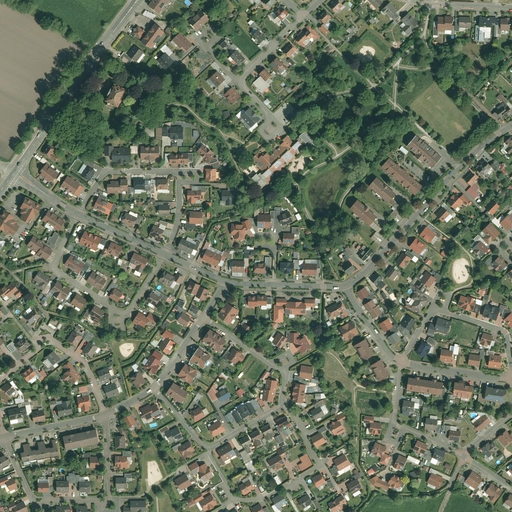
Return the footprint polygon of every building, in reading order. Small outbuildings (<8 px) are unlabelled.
[(151,0),(148,4),(158,12),(168,0),(151,0)] [(338,0),(334,0),(329,6),(335,12),(343,4),(338,0)] [(367,0),(375,8),(383,1),(381,0),(367,0)] [(390,2),(381,9),(385,13),(386,12),(390,16),(395,12),(397,10),(390,2)] [(282,5),(274,13),(277,16),(274,19),(278,23),(288,13),(284,9),(285,8),(282,5)] [(142,15),(152,19),(154,15),(144,10),(142,15)] [(200,10),(189,21),(197,30),(209,19),(200,10)] [(325,10),(318,17),(320,19),(318,20),(321,23),(322,22),(323,23),(331,16),(325,10)] [(399,15),(395,12),(390,16),(394,20),(399,15)] [(402,19),(401,19),(406,24),(402,28),(407,33),(418,22),(408,12),(402,19)] [(438,16),(437,30),(445,30),(445,29),(452,30),(453,16),(445,15),(445,16),(438,16)] [(459,21),(459,27),(470,27),(471,17),(460,17),(459,21)] [(476,25),(475,41),(483,41),(483,31),(491,32),(491,26),(491,17),(480,17),(479,25),(476,25)] [(501,25),(501,29),(511,29),(511,18),(509,18),(509,17),(505,17),(505,18),(501,18),(501,25)] [(154,21),(145,33),(142,38),(140,40),(147,46),(148,44),(152,47),(164,31),(160,27),(160,26),(154,21)] [(255,21),(251,24),(257,31),(261,28),(255,21)] [(172,22),(166,30),(171,34),(177,25),(172,22)] [(133,30),(131,33),(133,34),(133,36),(135,36),(139,38),(140,37),(142,38),(145,33),(144,32),(145,31),(143,29),(143,28),(142,28),(137,25),(135,28),(133,28),(133,30)] [(349,33),(346,36),(349,39),(357,30),(352,25),(347,31),(349,33)] [(259,30),(252,36),(260,44),(266,38),(259,30)] [(302,32),(293,40),(301,49),(314,36),(308,31),(305,35),(302,32)] [(180,32),(172,39),(180,48),(181,46),(188,40),(180,32)] [(229,52),(231,54),(236,50),(238,53),(240,51),(233,42),(231,44),(225,38),(218,45),(222,49),(226,45),(231,50),(229,52)] [(188,40),(181,46),(185,51),(192,44),(188,40)] [(290,43),(282,51),(288,57),(296,49),(290,43)] [(135,45),(127,54),(133,59),(136,61),(144,51),(135,45)] [(165,53),(157,61),(163,67),(166,64),(168,67),(175,61),(169,56),(174,52),(167,45),(163,50),(165,53)] [(231,54),(229,57),(237,66),(245,59),(238,53),(236,50),(231,54)] [(133,59),(127,54),(124,52),(119,57),(128,64),(133,59)] [(276,57),(270,63),(281,74),(285,70),(284,69),(286,67),(276,57)] [(260,76),(253,82),(256,87),(261,92),(269,85),(265,80),(268,77),(269,79),(273,76),(266,68),(259,74),(260,76)] [(217,71),(209,78),(217,86),(225,79),(217,71)] [(127,88),(114,81),(105,99),(108,101),(106,104),(114,108),(113,110),(119,113),(123,106),(119,104),(127,88)] [(232,87),(224,94),(232,103),(240,96),(232,87)] [(500,94),(497,97),(501,100),(502,100),(505,103),(506,102),(506,103),(508,101),(500,94)] [(499,109),(496,111),(500,117),(503,115),(504,118),(511,111),(511,110),(506,103),(506,102),(505,103),(502,105),(501,104),(497,107),(499,109)] [(246,111),(241,116),(242,117),(251,126),(256,121),(259,118),(257,116),(258,115),(253,109),(252,110),(249,108),(246,111)] [(241,116),(246,111),(242,109),(235,115),(239,119),(242,117),(241,116)] [(500,117),(496,111),(492,114),(497,120),(501,118),(500,117)] [(242,117),(239,119),(248,129),(251,126),(242,117)] [(257,126),(256,121),(251,126),(248,129),(251,132),(257,126)] [(182,127),(169,127),(169,135),(169,138),(182,138),(182,127)] [(263,173),(261,174),(267,181),(303,148),(301,146),(305,143),(310,148),(314,145),(309,140),(310,138),(303,132),(293,142),(287,136),(277,145),(278,147),(269,155),(266,152),(263,156),(262,154),(258,158),(255,155),(251,159),(263,173)] [(442,156),(416,134),(406,146),(416,154),(414,156),(421,161),(423,159),(432,167),(442,156)] [(49,143),(42,153),(49,158),(50,156),(56,161),(58,157),(53,153),(55,150),(54,150),(55,148),(49,143)] [(202,145),(197,151),(203,155),(206,162),(208,161),(213,158),(209,150),(202,145)] [(141,146),(141,159),(159,159),(159,146),(141,146)] [(112,155),(112,162),(117,161),(117,163),(124,163),(124,161),(130,161),(130,154),(130,148),(112,148),(112,155)] [(178,154),(179,163),(188,163),(188,162),(188,153),(178,153),(178,154)] [(170,162),(170,163),(179,163),(178,154),(169,154),(170,162)] [(381,166),(415,194),(423,185),(389,157),(381,166)] [(87,165),(91,168),(94,163),(87,158),(83,163),(87,165)] [(482,162),(481,161),(476,167),(476,168),(486,177),(489,174),(487,172),(490,169),(488,167),(490,166),(490,165),(484,159),(482,162)] [(496,160),(492,163),(498,168),(501,165),(496,160)] [(492,163),(490,165),(490,166),(495,171),(498,168),(492,163)] [(46,164),(39,174),(49,182),(51,179),(53,180),(58,173),(46,164)] [(87,165),(80,175),(88,180),(95,170),(91,168),(87,165)] [(216,169),(205,168),(205,180),(216,180),(216,169)] [(472,172),(464,180),(471,186),(475,183),(473,181),(477,178),(472,172)] [(67,176),(61,186),(73,194),(79,185),(80,184),(67,176)] [(376,176),(368,185),(388,202),(392,198),(396,193),(387,186),(388,185),(385,183),(384,183),(376,176)] [(134,179),(134,188),(144,189),(144,186),(144,179),(134,179)] [(157,179),(157,189),(168,189),(168,180),(157,179)] [(107,183),(107,193),(120,193),(120,190),(126,190),(126,187),(126,180),(120,180),(120,181),(111,181),(111,183),(107,183)] [(84,188),(79,185),(73,194),(78,197),(84,188)] [(470,187),(466,191),(474,199),(478,194),(470,187)] [(233,190),(222,190),(222,200),(225,200),(225,204),(233,204),(233,200),(234,200),(233,190)] [(188,191),(188,202),(194,202),(194,199),(200,199),(200,192),(200,191),(198,191),(188,191)] [(463,193),(459,197),(463,201),(462,201),(465,204),(470,200),(463,193)] [(451,199),(448,202),(455,209),(462,201),(463,201),(459,197),(456,194),(454,195),(453,194),(450,197),(451,199)] [(19,211),(21,213),(19,217),(29,223),(39,205),(24,196),(19,206),(21,208),(19,211)] [(98,197),(93,207),(108,214),(110,210),(113,204),(105,201),(103,200),(98,197)] [(392,198),(388,202),(388,203),(395,209),(397,210),(401,206),(392,198)] [(357,199),(349,208),(369,225),(372,221),(377,216),(369,208),(369,207),(366,205),(365,206),(357,199)] [(492,199),(485,207),(492,214),(500,207),(492,199)] [(163,204),(159,205),(159,206),(159,214),(169,214),(169,204),(163,204)] [(447,206),(444,209),(449,214),(450,215),(453,212),(447,206)] [(442,207),(435,214),(442,221),(449,214),(444,209),(442,207)] [(18,225),(14,222),(15,220),(12,218),(13,216),(3,208),(0,212),(0,227),(11,235),(18,225)] [(395,209),(389,215),(393,219),(399,212),(397,210),(395,209)] [(43,220),(60,231),(67,221),(50,210),(43,220)] [(190,211),(189,222),(196,223),(201,223),(202,212),(190,211)] [(280,214),(278,215),(279,219),(282,225),(293,221),(289,211),(280,214)] [(126,213),(122,222),(133,227),(137,217),(126,213)] [(509,213),(500,222),(501,224),(507,230),(511,224),(511,216),(510,214),(509,213)] [(258,218),(257,227),(270,227),(270,219),(270,215),(258,214),(258,218)] [(501,224),(500,222),(495,217),(492,221),(498,227),(501,224)] [(248,219),(241,221),(242,223),(245,223),(245,230),(251,227),(248,219)] [(382,228),(372,221),(369,225),(376,231),(378,233),(382,228)] [(492,240),(492,241),(500,233),(490,222),(488,224),(486,224),(484,226),(484,228),(481,230),(486,235),(482,239),(484,241),(488,244),(492,240)] [(231,224),(231,234),(234,234),(234,238),(244,238),(244,234),(245,234),(245,230),(245,223),(242,223),(231,224)] [(153,225),(149,235),(160,239),(164,230),(153,225)] [(426,226),(419,235),(430,242),(435,235),(436,234),(432,231),(426,226)] [(434,229),(432,231),(436,234),(435,235),(438,238),(441,234),(434,229)] [(85,230),(79,243),(95,250),(99,243),(101,239),(101,238),(85,230)] [(378,233),(376,231),(370,238),(375,241),(380,235),(378,233)] [(46,240),(47,241),(54,245),(59,235),(54,232),(51,237),(49,236),(46,240)] [(283,233),(283,243),(294,243),(294,234),(294,233),(291,233),(283,233)] [(43,242),(33,235),(27,244),(36,251),(36,252),(46,259),(52,249),(43,243),(43,242)] [(181,238),(177,247),(191,253),(192,249),(194,244),(181,238)] [(416,238),(409,246),(413,250),(419,254),(420,253),(426,245),(416,238)] [(472,248),(480,256),(488,249),(482,242),(478,239),(476,241),(471,246),(473,247),(472,248)] [(201,251),(205,253),(206,249),(209,243),(206,241),(201,251)] [(108,249),(107,252),(118,257),(122,248),(111,242),(108,249)] [(355,242),(352,245),(357,250),(360,246),(355,242)] [(14,246),(7,254),(10,256),(17,248),(14,246)] [(348,246),(344,249),(345,251),(348,256),(352,254),(348,246)] [(372,252),(366,246),(358,255),(364,260),(372,252)] [(107,252),(108,249),(104,247),(100,254),(105,256),(107,252)] [(205,253),(202,259),(217,265),(219,259),(221,255),(206,249),(205,253)] [(407,250),(404,253),(410,258),(411,259),(414,256),(411,253),(407,250)] [(419,254),(413,250),(411,253),(414,256),(418,258),(421,254),(420,253),(419,254)] [(76,256),(75,258),(77,260),(79,254),(72,251),(70,254),(76,256)] [(221,255),(219,259),(224,261),(227,252),(223,251),(221,255)] [(395,262),(403,268),(405,264),(406,265),(409,261),(408,261),(410,258),(404,253),(403,252),(395,262)] [(134,253),(129,262),(136,265),(134,270),(142,273),(148,259),(134,253)] [(70,255),(64,264),(77,273),(79,270),(83,264),(77,260),(75,258),(70,255)] [(492,263),(495,260),(491,256),(484,262),(488,267),(492,263)] [(495,260),(492,263),(500,271),(507,264),(499,256),(495,260)] [(125,269),(129,261),(123,259),(120,267),(125,269)] [(85,261),(83,264),(79,270),(86,270),(88,268),(90,264),(85,261)] [(231,271),(243,271),(243,266),(243,261),(231,261),(231,271)] [(285,262),(280,262),(280,271),(284,271),(284,273),(289,273),(290,272),(293,272),(293,269),(293,262),(290,262),(290,261),(285,261),(285,262)] [(349,261),(342,267),(348,275),(351,272),(351,271),(355,268),(349,261)] [(254,262),(254,272),(264,273),(265,264),(265,263),(254,262)] [(316,264),(303,263),(303,268),(302,274),(316,275),(316,268),(316,264)] [(385,274),(392,280),(399,272),(398,272),(394,268),(391,266),(385,274)] [(39,271),(33,279),(40,283),(37,287),(42,290),(50,278),(39,271)] [(92,271),(86,281),(100,289),(106,280),(92,271)] [(165,271),(159,280),(169,287),(174,280),(175,278),(174,277),(165,271)] [(376,272),(370,279),(376,285),(376,284),(378,286),(377,286),(380,289),(386,283),(382,280),(383,278),(376,272)] [(426,272),(420,280),(429,287),(434,280),(435,279),(433,277),(426,272)] [(176,273),(174,277),(175,278),(174,280),(179,283),(183,277),(176,273)] [(195,293),(199,284),(199,282),(190,278),(185,289),(195,293)] [(69,290),(56,281),(50,290),(52,292),(51,294),(59,299),(60,297),(63,299),(69,290)] [(5,284),(0,287),(0,294),(2,298),(6,295),(7,297),(13,293),(17,290),(16,289),(11,282),(6,286),(5,284)] [(203,298),(208,288),(199,284),(195,293),(194,294),(203,298)] [(484,296),(486,287),(479,286),(477,294),(484,296)] [(365,287),(356,292),(360,299),(366,296),(369,294),(368,293),(365,287)] [(416,292),(422,296),(424,293),(416,287),(413,291),(415,293),(416,292)] [(17,290),(13,293),(16,297),(22,293),(18,288),(16,289),(17,290)] [(114,288),(109,296),(117,301),(122,293),(114,288)] [(379,291),(376,293),(380,300),(387,296),(383,291),(380,293),(379,291)] [(151,292),(146,300),(155,306),(160,298),(158,296),(151,292)] [(160,292),(158,296),(160,298),(165,301),(168,297),(160,292)] [(415,300),(411,306),(420,311),(427,300),(422,296),(416,292),(415,293),(412,298),(415,300)] [(74,298),(71,303),(80,309),(86,299),(77,294),(74,298)] [(480,307),(485,308),(486,304),(489,296),(484,294),(482,301),(480,307)] [(71,303),(74,298),(70,295),(66,301),(70,304),(71,303)] [(248,304),(248,306),(257,306),(257,305),(261,305),(261,309),(266,309),(266,308),(266,297),(266,295),(257,295),(257,296),(249,296),(249,297),(248,304)] [(469,309),(472,310),(476,300),(474,299),(474,298),(467,296),(467,297),(460,295),(457,305),(463,307),(462,308),(468,310),(469,309)] [(276,298),(276,312),(285,312),(285,314),(305,314),(305,306),(314,307),(315,299),(305,299),(305,302),(302,302),(302,301),(290,301),(290,302),(286,302),(286,298),(276,298)] [(335,300),(336,302),(340,309),(343,307),(338,298),(335,300)] [(369,301),(364,304),(369,312),(369,311),(373,318),(379,315),(382,313),(381,312),(377,306),(376,306),(372,299),(369,301)] [(472,310),(472,311),(478,313),(480,307),(482,301),(476,299),(476,300),(472,310)] [(238,310),(227,302),(217,315),(229,323),(238,310)] [(340,309),(336,302),(326,308),(331,318),(342,312),(340,309)] [(191,304),(189,310),(196,314),(199,309),(191,304)] [(485,308),(482,316),(495,320),(498,312),(499,308),(486,304),(485,308)] [(182,312),(185,314),(186,312),(182,309),(177,305),(176,305),(174,308),(182,313),(182,312)] [(92,310),(89,314),(94,317),(92,320),(97,323),(99,320),(98,319),(103,311),(94,306),(92,310)] [(89,314),(92,310),(88,307),(83,315),(87,317),(89,314)] [(503,308),(502,313),(501,317),(505,318),(511,312),(511,311),(510,308),(507,309),(503,308)] [(32,309),(24,316),(30,324),(39,316),(32,309)] [(138,312),(132,322),(136,325),(137,323),(143,327),(148,319),(148,318),(146,317),(138,312)] [(182,313),(177,320),(185,326),(190,318),(185,314),(182,312),(182,313)] [(505,318),(503,320),(511,327),(511,326),(511,327),(511,312),(505,318)] [(149,313),(146,317),(148,318),(148,319),(154,323),(157,318),(149,313)] [(408,316),(402,325),(409,329),(410,330),(416,320),(408,316)] [(379,324),(384,332),(389,329),(393,326),(392,325),(388,318),(379,324)] [(436,324),(434,330),(435,330),(447,334),(450,322),(438,318),(436,324)] [(351,320),(339,327),(346,339),(358,332),(351,320)] [(25,322),(21,324),(27,331),(30,329),(25,322)] [(434,330),(436,324),(431,322),(427,334),(433,336),(435,330),(434,330)] [(244,324),(244,323),(242,325),(239,331),(247,336),(252,329),(244,324)] [(405,336),(409,329),(402,325),(400,324),(398,326),(405,336)] [(209,329),(202,340),(218,351),(225,340),(209,329)] [(72,331),(66,340),(75,345),(80,337),(82,334),(77,330),(75,333),(72,331)] [(166,337),(170,340),(173,335),(166,330),(162,336),(165,338),(166,337)] [(294,341),(300,338),(298,336),(298,332),(289,332),(289,333),(289,342),(295,342),(294,341)] [(392,334),(387,336),(392,344),(400,339),(396,332),(392,334)] [(480,341),(481,342),(480,343),(487,346),(487,344),(490,345),(493,335),(483,332),(482,333),(480,341)] [(87,333),(83,338),(88,342),(89,341),(92,336),(87,333)] [(278,333),(272,342),(281,348),(285,342),(287,338),(285,337),(278,333)] [(300,338),(294,341),(295,342),(300,353),(310,348),(304,336),(300,338)] [(429,336),(426,341),(434,346),(435,340),(429,336)] [(29,345),(23,337),(14,344),(17,348),(20,352),(29,345)] [(165,338),(159,347),(168,353),(175,343),(170,340),(166,337),(165,338)] [(354,345),(363,359),(374,353),(371,348),(372,347),(370,343),(368,344),(365,338),(354,345)] [(17,348),(14,344),(12,341),(6,346),(11,353),(17,348)] [(88,342),(82,351),(91,357),(97,347),(89,341),(88,342)] [(422,341),(416,352),(424,357),(430,346),(422,341)] [(452,351),(452,353),(458,354),(459,344),(454,343),(454,346),(451,345),(450,350),(452,351)] [(198,347),(190,359),(202,368),(205,364),(204,363),(207,359),(208,359),(210,356),(198,347)] [(230,353),(227,358),(228,359),(235,363),(238,359),(241,361),(244,357),(241,355),(242,354),(233,348),(230,353)] [(441,349),(440,360),(450,362),(452,353),(452,351),(450,350),(441,349)] [(155,350),(152,355),(159,360),(162,355),(155,350)] [(52,351),(46,356),(52,364),(55,362),(59,359),(52,351)] [(227,358),(230,353),(227,351),(222,358),(227,361),(228,359),(227,358)] [(470,354),(468,364),(478,365),(479,358),(480,356),(479,355),(470,354)] [(150,355),(142,366),(154,374),(159,367),(157,365),(160,361),(159,360),(152,355),(150,355)] [(490,355),(489,366),(499,368),(501,356),(493,355),(490,355)] [(381,359),(370,365),(378,380),(390,374),(386,368),(388,367),(386,364),(384,364),(381,359)] [(66,372),(72,367),(73,366),(69,361),(62,366),(66,372)] [(58,365),(55,362),(52,364),(48,367),(51,370),(58,365)] [(185,364),(178,375),(189,383),(197,371),(185,364)] [(299,376),(299,377),(303,377),(310,379),(313,367),(301,365),(299,376)] [(138,372),(141,376),(145,371),(138,366),(136,368),(138,372)] [(30,367),(21,374),(27,382),(35,375),(36,374),(34,372),(30,367)] [(66,372),(63,374),(64,374),(61,376),(65,382),(68,379),(71,384),(80,377),(72,367),(66,372)] [(108,368),(97,372),(101,381),(109,377),(111,377),(111,376),(108,368)] [(266,370),(261,378),(264,380),(265,377),(267,378),(270,373),(266,370)] [(138,372),(130,378),(137,388),(145,382),(141,376),(138,372)] [(221,372),(218,376),(225,381),(227,377),(221,372)] [(409,377),(407,389),(441,394),(443,382),(436,381),(437,379),(432,379),(432,380),(420,378),(420,377),(415,376),(415,378),(409,377)] [(263,389),(262,400),(273,401),(274,391),(276,391),(277,381),(266,379),(265,389),(263,389)] [(19,395),(22,393),(12,381),(9,383),(15,390),(19,395)] [(466,383),(454,381),(452,394),(470,397),(471,393),(472,393),(473,386),(466,385),(466,383)] [(8,382),(1,387),(8,395),(15,390),(9,383),(8,382)] [(111,384),(104,387),(107,397),(118,393),(115,385),(114,383),(111,384)] [(173,383),(166,393),(180,402),(187,392),(182,388),(183,387),(179,385),(179,386),(173,383)] [(295,383),(291,401),(296,402),(303,403),(306,385),(302,384),(295,383)] [(211,402),(218,398),(215,393),(212,386),(207,393),(211,402)] [(507,389),(487,386),(485,394),(485,398),(505,401),(507,389)] [(226,387),(215,393),(218,398),(220,402),(231,396),(226,387)] [(240,388),(235,391),(239,398),(245,394),(240,388)] [(20,398),(14,399),(15,404),(24,402),(22,393),(19,395),(20,398)] [(196,396),(193,401),(197,403),(202,396),(198,393),(196,396)] [(82,396),(76,398),(78,407),(80,407),(81,411),(89,409),(88,406),(90,405),(88,395),(82,396)] [(249,401),(250,403),(254,410),(259,407),(256,402),(255,399),(253,400),(253,399),(249,401)] [(261,399),(256,402),(259,407),(260,408),(265,406),(261,399)] [(62,404),(56,405),(56,407),(58,416),(71,414),(69,400),(61,402),(62,404)] [(313,404),(316,409),(320,407),(324,405),(321,400),(313,404)] [(403,410),(402,414),(408,415),(409,410),(413,411),(414,401),(411,401),(403,400),(402,409),(403,410)] [(236,411),(231,414),(235,421),(236,423),(243,419),(242,418),(250,414),(250,415),(255,412),(254,410),(250,403),(244,406),(244,405),(236,410),(236,411)] [(149,405),(141,409),(144,415),(145,417),(146,420),(153,416),(154,418),(162,414),(160,411),(157,406),(156,407),(155,404),(150,407),(149,405)] [(200,407),(190,412),(189,414),(191,416),(193,416),(195,421),(205,416),(200,407)] [(316,409),(311,411),(315,419),(324,415),(320,407),(316,409)] [(19,408),(7,410),(9,420),(21,418),(19,408)] [(31,414),(33,422),(44,420),(42,410),(31,412),(31,414)] [(214,413),(218,421),(219,420),(219,421),(222,419),(217,411),(214,413)] [(235,421),(231,414),(230,412),(226,414),(231,423),(235,421)] [(131,414),(123,419),(127,428),(134,425),(136,424),(134,421),(131,414)] [(286,415),(276,421),(281,430),(291,425),(286,415)] [(481,417),(473,423),(479,431),(487,424),(485,421),(481,417)] [(426,418),(425,428),(436,429),(436,425),(437,420),(426,418)] [(218,421),(208,427),(213,437),(224,430),(219,421),(219,420),(218,421)] [(332,424),(329,425),(334,435),(337,433),(338,434),(345,431),(344,429),(345,429),(340,421),(339,420),(337,421),(334,422),(333,422),(332,424)] [(370,429),(369,433),(373,433),(374,435),(376,433),(380,434),(381,424),(373,422),(371,422),(371,423),(370,425),(368,427),(370,429)] [(268,423),(260,428),(267,439),(272,437),(270,434),(273,432),(268,423)] [(122,425),(117,427),(121,435),(125,433),(122,425)] [(165,432),(169,430),(167,425),(158,430),(162,437),(166,435),(165,432)] [(169,430),(165,432),(166,435),(170,442),(174,440),(175,442),(183,438),(177,427),(170,431),(169,430)] [(95,428),(62,435),(65,448),(98,441),(95,428)] [(259,429),(249,434),(256,446),(261,444),(259,440),(263,438),(259,429)] [(449,435),(449,439),(459,440),(460,432),(450,430),(449,435)] [(319,433),(311,437),(316,447),(325,442),(320,433),(320,432),(319,433)] [(505,432),(497,438),(504,446),(511,440),(508,435),(505,432)] [(248,435),(240,439),(245,450),(247,453),(251,450),(249,445),(252,443),(248,435)] [(280,435),(274,438),(277,444),(283,441),(280,435)] [(124,436),(114,436),(114,447),(124,447),(124,436)] [(51,456),(58,455),(55,439),(51,440),(53,447),(49,448),(51,456)] [(35,450),(36,458),(36,459),(51,456),(49,448),(49,447),(45,448),(44,440),(37,442),(39,449),(35,450)] [(417,440),(413,449),(423,454),(425,449),(427,445),(417,440)] [(180,446),(178,447),(179,449),(184,458),(191,454),(191,452),(194,450),(189,441),(180,446)] [(487,443),(481,448),(488,457),(498,449),(492,442),(489,445),(487,443)] [(24,452),(20,452),(22,461),(36,458),(35,450),(35,449),(30,450),(29,443),(22,445),(24,452)] [(375,443),(371,452),(382,457),(384,453),(386,448),(375,443)] [(229,444),(217,450),(221,458),(223,461),(235,454),(233,451),(229,444)] [(279,454),(281,458),(286,455),(282,449),(277,452),(279,454)] [(430,451),(425,449),(423,454),(421,456),(426,459),(426,460),(430,462),(432,457),(434,454),(429,452),(430,451)] [(434,454),(432,457),(441,461),(445,453),(436,449),(434,454)] [(247,453),(245,450),(240,453),(244,461),(250,457),(249,456),(253,453),(251,450),(247,453)] [(391,456),(384,453),(382,457),(380,462),(387,465),(391,456)] [(279,454),(268,461),(273,469),(276,467),(277,469),(281,466),(281,465),(284,463),(281,458),(279,454)] [(303,462),(298,465),(301,471),(312,465),(306,454),(300,457),(303,462)] [(344,455),(334,460),(336,464),(339,470),(350,464),(344,455)] [(398,455),(393,467),(398,469),(399,465),(403,467),(407,459),(398,455)] [(123,456),(115,456),(115,467),(118,467),(118,468),(122,468),(122,467),(126,467),(126,456),(123,456)] [(90,457),(89,457),(89,458),(89,468),(98,467),(98,457),(90,457)] [(198,472),(204,481),(214,476),(206,463),(199,467),(196,462),(189,466),(193,474),(198,472)] [(339,470),(336,464),(333,466),(334,467),(331,469),(335,476),(339,474),(337,471),(339,470)] [(467,479),(465,482),(475,489),(476,487),(482,478),(472,472),(467,479)] [(320,473),(312,478),(317,487),(325,482),(320,473)] [(431,473),(427,482),(439,488),(443,478),(435,475),(431,473)] [(185,474),(175,480),(181,490),(191,484),(185,474)] [(388,482),(387,483),(389,487),(393,488),(393,487),(396,488),(400,486),(403,479),(392,474),(388,482)] [(387,483),(388,482),(379,478),(377,475),(370,479),(373,484),(388,490),(389,487),(387,483)] [(6,483),(9,490),(16,487),(12,477),(7,479),(5,481),(6,483)] [(116,478),(116,488),(126,488),(126,478),(124,478),(116,478)] [(356,480),(347,485),(352,493),(362,487),(357,479),(356,480)] [(249,480),(239,486),(244,494),(254,489),(252,485),(249,480)] [(55,481),(55,491),(68,491),(68,483),(68,481),(66,481),(55,481)] [(78,486),(78,491),(89,491),(89,481),(78,481),(78,486)] [(37,482),(37,491),(47,491),(47,482),(37,482)] [(486,491),(486,492),(491,496),(489,498),(494,501),(495,499),(497,499),(503,490),(492,483),(491,485),(486,491)] [(211,488),(203,492),(205,497),(214,492),(211,488)] [(198,501),(204,498),(201,493),(193,498),(195,503),(198,501)] [(204,498),(198,501),(204,511),(208,509),(208,510),(213,507),(213,506),(216,503),(211,494),(204,498)] [(281,494),(272,499),(275,504),(278,508),(287,503),(281,494)] [(307,495),(298,500),(303,509),(312,503),(307,495)] [(342,495),(328,504),(333,511),(334,511),(342,507),(341,505),(346,502),(342,495)] [(315,499),(312,500),(318,510),(321,508),(315,499)] [(13,508),(14,511),(25,511),(27,511),(23,501),(14,505),(12,506),(13,508)] [(131,507),(130,511),(145,511),(145,501),(131,501),(131,507)]
